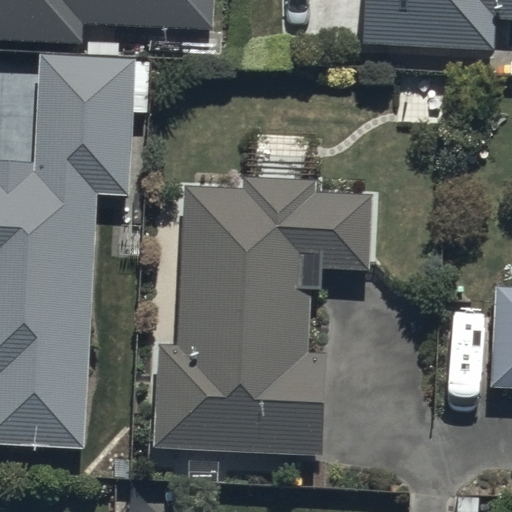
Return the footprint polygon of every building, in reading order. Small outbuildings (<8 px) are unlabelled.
[(0,0),(0,43),(81,48),(82,31),(213,38),(215,0),(0,0)] [(511,0),(363,0),(361,48),(488,54),(492,54),(494,23),(511,24),(511,0)] [(0,454),(101,460),(124,67),(43,62),(37,176),(0,173),(0,454)] [(183,180),(162,454),(303,465),(318,269),(373,274),(379,195),(183,180)] [(511,293),(495,293),(491,392),(511,392),(511,293)]
